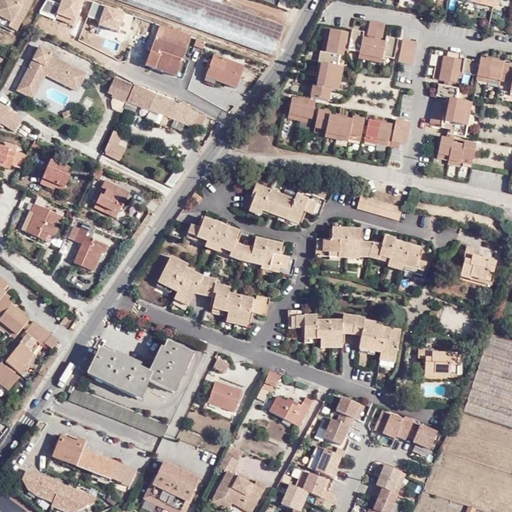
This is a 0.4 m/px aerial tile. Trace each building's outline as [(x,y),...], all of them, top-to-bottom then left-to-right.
[(0,0),(0,30),(4,32),(7,27),(13,15),(22,20),(32,0),(0,0)] [(88,0),(87,0),(66,0),(63,10),(82,17),(88,0)] [(83,15),(84,15),(102,21),(107,7),(88,0),(83,15)] [(13,15),(7,27),(16,31),(22,20),(13,15)] [(381,38),(385,24),(369,21),(366,35),(374,37),(381,38)] [(105,51),(139,64),(148,37),(115,25),(105,51)] [(188,44),(191,37),(159,26),(155,40),(148,37),(139,64),(176,77),(188,44)] [(328,41),(344,44),(346,32),(330,29),(328,41)] [(370,56),(373,40),(362,38),(363,32),(351,29),(347,49),(359,51),(358,53),(370,56)] [(393,58),(397,38),(386,36),(384,42),(373,40),(370,56),(381,58),(382,56),(393,58)] [(202,49),(205,42),(191,37),(188,44),(202,49)] [(397,62),(411,65),(416,42),(402,39),(397,62)] [(339,55),(342,55),(344,44),(328,41),(326,52),(339,55)] [(17,91),(27,96),(29,90),(33,92),(41,74),(44,76),(69,88),(74,78),(81,82),(84,75),(49,57),(51,54),(37,47),(33,57),(37,59),(32,70),(27,68),(17,91)] [(319,51),(313,85),(330,89),(333,90),(338,66),(337,66),(339,55),(326,52),(322,52),(319,51)] [(213,55),(206,76),(216,81),(236,88),(244,67),(213,55)] [(441,67),(456,70),(458,65),(459,59),(443,56),(441,67)] [(461,71),(476,74),(479,60),(464,58),(462,66),(461,71)] [(476,74),(488,77),(491,60),(479,58),(479,60),(476,74)] [(488,77),(500,79),(503,63),(503,62),(491,60),(488,77)] [(511,77),(511,65),(503,63),(500,79),(511,81),(511,77)] [(333,90),(337,90),(342,67),(338,66),(333,90)] [(439,79),(454,82),(455,77),(456,70),(441,67),(439,79)] [(144,70),(138,84),(145,87),(151,72),(144,70)] [(33,92),(36,94),(44,76),(41,74),(33,92)] [(216,81),(206,76),(204,81),(215,85),(216,81)] [(77,91),(81,82),(74,78),(69,88),(77,91)] [(115,78),(108,93),(113,95),(112,97),(124,103),(131,85),(115,78)] [(156,95),(157,93),(145,87),(138,84),(138,87),(136,86),(128,103),(149,111),(150,110),(191,127),(197,113),(156,95)] [(449,121),(447,133),(464,136),(466,125),(462,124),(466,101),(455,99),(457,88),(438,84),(436,95),(449,98),(448,103),(434,101),(431,122),(444,125),(445,121),(449,121)] [(313,85),(311,97),(328,100),(330,89),(313,85)] [(29,90),(27,96),(34,99),(36,94),(33,92),(29,90)] [(303,100),(291,98),(288,114),(300,116),(303,100)] [(303,100),(300,116),(311,118),(314,103),(303,100)] [(466,125),(471,102),(466,101),(462,124),(466,125)] [(0,127),(15,135),(24,117),(0,105),(0,127)] [(314,128),(325,130),(329,112),(318,110),(314,128)] [(325,130),(325,133),(348,138),(349,134),(352,117),(329,112),(325,130)] [(349,134),(360,136),(363,119),(352,117),(349,134)] [(396,118),(390,146),(399,148),(399,143),(405,144),(410,121),(396,118)] [(368,121),(365,136),(377,138),(380,123),(368,121)] [(377,138),(388,141),(391,125),(380,123),(377,138)] [(101,153),(119,162),(126,148),(118,144),(122,135),(113,130),(101,153)] [(325,133),(324,137),(348,142),(348,138),(325,133)] [(452,139),(441,136),(438,153),(449,154),(452,143),(452,139)] [(463,144),(461,157),(473,159),(476,143),(464,141),(463,144)] [(448,159),(460,161),(461,157),(463,144),(452,143),(449,154),(448,159)] [(12,166),(16,151),(0,146),(0,163),(4,165),(4,166),(11,168),(12,166)] [(22,169),(28,155),(16,151),(12,166),(22,169)] [(46,170),(51,159),(47,157),(42,169),(46,170)] [(69,167),(51,159),(46,170),(41,180),(55,186),(55,188),(62,191),(70,174),(67,173),(69,167)] [(164,184),(171,188),(184,171),(178,164),(164,184)] [(98,180),(104,168),(97,166),(91,177),(98,180)] [(54,190),(55,188),(55,186),(41,180),(40,184),(54,190)] [(105,180),(101,188),(105,190),(102,195),(100,195),(96,204),(104,208),(117,214),(121,206),(122,206),(130,191),(105,180)] [(319,215),(325,200),(311,195),(310,199),(296,194),(294,200),(256,184),(253,192),(256,194),(254,198),(252,205),(263,210),(270,213),(279,216),(287,219),(288,216),(300,221),(305,210),(306,206),(314,209),(313,213),(319,215)] [(194,193),(190,199),(198,204),(202,198),(194,193)] [(403,207),(361,195),(357,208),(399,220),(403,207)] [(38,197),(34,204),(43,208),(47,201),(38,197)] [(21,228),(38,236),(41,230),(49,233),(54,236),(62,217),(43,208),(34,204),(33,203),(21,228)] [(263,210),(252,205),(250,211),(262,215),(262,213),(263,210)] [(115,218),(117,214),(104,208),(103,212),(115,218)] [(295,259),(284,257),(280,256),(283,244),(256,238),(253,247),(244,246),(236,242),(240,232),(205,217),(201,228),(193,225),(187,237),(196,240),(198,236),(208,240),(207,243),(220,248),(231,253),(230,256),(238,259),(261,264),(261,267),(267,269),(268,266),(281,268),(280,272),(291,275),(295,259)] [(102,252),(104,253),(107,245),(88,237),(85,235),(88,228),(82,225),(80,228),(74,226),(69,238),(79,243),(81,244),(79,249),(74,262),(92,271),(96,263),(102,252)] [(361,230),(332,227),(332,240),(317,239),(316,254),(328,255),(328,252),(337,253),(337,256),(347,257),(347,254),(359,254),(359,256),(371,256),(378,259),(379,255),(389,258),(388,262),(388,263),(403,267),(416,270),(415,274),(423,276),(427,262),(418,259),(420,248),(395,241),(396,238),(385,235),(382,244),(372,241),(361,241),(361,230)] [(41,230),(38,236),(46,240),(49,233),(41,230)] [(198,236),(196,240),(206,244),(207,243),(208,240),(198,236)] [(207,243),(206,244),(206,247),(219,252),(220,248),(207,243)] [(461,277),(470,279),(471,275),(486,280),(488,271),(494,273),(497,261),(473,255),(475,248),(467,246),(463,258),(466,259),(461,277)] [(106,254),(104,253),(102,252),(96,263),(101,266),(106,254)] [(216,280),(210,278),(204,277),(187,268),(188,265),(171,256),(158,282),(172,288),(175,281),(181,284),(178,292),(176,294),(190,302),(195,293),(197,289),(216,293),(218,284),(216,284),(216,280)] [(471,275),(470,279),(492,285),(495,273),(494,273),(488,271),(486,280),(471,275)] [(0,276),(0,288),(2,291),(8,283),(0,276)] [(175,281),(172,288),(178,292),(181,284),(175,281)] [(172,288),(158,282),(156,285),(170,292),(172,288)] [(259,313),(266,315),(270,298),(254,295),(254,299),(229,293),(230,289),(231,287),(218,284),(216,293),(215,298),(213,309),(228,312),(228,315),(227,317),(248,322),(251,311),(252,307),(260,309),(259,313)] [(215,298),(216,293),(197,289),(195,293),(215,298)] [(254,295),(230,289),(229,293),(254,299),(254,295)] [(188,306),(190,302),(176,294),(174,299),(188,306)] [(7,300),(3,296),(0,299),(0,318),(10,305),(12,304),(7,300)] [(15,309),(10,305),(0,318),(0,321),(8,328),(20,313),(15,309)] [(17,307),(15,309),(20,313),(24,316),(26,314),(17,307)] [(302,310),(288,310),(288,328),(305,328),(305,339),(317,339),(321,339),(321,343),(342,344),(342,334),(342,321),(317,321),(318,316),(302,315),(302,310)] [(20,313),(8,328),(16,335),(22,328),(26,323),(28,320),(24,316),(20,313)] [(344,313),(342,321),(342,334),(353,334),(361,336),(359,348),(375,351),(376,343),(382,344),(381,352),(380,357),(396,359),(400,330),(383,328),(384,323),(366,320),(366,317),(357,315),(344,313)] [(248,326),(248,322),(227,317),(226,322),(248,326)] [(45,342),(51,335),(33,321),(32,323),(30,326),(26,330),(25,332),(27,334),(40,345),(42,346),(45,342)] [(5,331),(14,338),(16,335),(8,328),(5,331)] [(40,345),(27,334),(16,349),(12,353),(25,363),(33,353),(40,345)] [(54,350),(60,342),(51,335),(45,342),(54,350)] [(511,343),(489,336),(464,411),(511,426),(511,343)] [(152,372),(149,371),(139,366),(113,354),(99,347),(88,370),(143,396),(149,381),(170,391),(189,351),(167,341),(164,347),(152,372)] [(12,353),(16,349),(12,346),(5,355),(8,358),(12,353)] [(160,346),(149,371),(152,372),(164,347),(160,346)] [(450,365),(457,365),(457,353),(432,352),(432,350),(419,349),(419,358),(425,358),(424,377),(435,377),(435,373),(450,373),(450,365)] [(113,354),(139,366),(141,363),(115,351),(113,354)] [(193,354),(189,351),(170,391),(174,393),(193,354)] [(18,372),(25,363),(12,353),(8,358),(5,362),(18,372)] [(36,356),(33,353),(25,363),(28,366),(36,356)] [(217,359),(213,368),(224,374),(229,364),(217,359)] [(0,363),(0,380),(8,371),(0,363)] [(18,372),(21,374),(28,366),(25,363),(18,372)] [(458,365),(457,365),(450,365),(450,373),(435,373),(435,377),(458,378),(458,365)] [(279,385),(284,373),(273,369),(268,380),(279,385)] [(143,396),(88,370),(86,373),(141,399),(143,396)] [(0,384),(7,390),(18,378),(8,371),(0,380),(0,384)] [(224,403),(223,408),(235,412),(242,391),(216,381),(210,398),(224,403)] [(163,437),(169,424),(71,385),(68,390),(71,392),(68,399),(163,437)] [(267,400),(272,390),(265,387),(260,397),(267,400)] [(301,405),(292,400),(290,402),(286,400),(277,395),(269,410),(300,426),(313,400),(305,396),(301,405)] [(358,419),(364,405),(342,396),(336,409),(341,412),(337,420),(349,425),(350,426),(354,417),(358,419)] [(208,402),(223,408),(224,403),(210,398),(208,402)] [(391,415),(382,411),(379,418),(388,422),(391,415)] [(388,422),(379,418),(374,430),(382,434),(395,439),(396,437),(406,441),(407,438),(413,424),(391,415),(388,422)] [(337,420),(327,416),(323,426),(327,428),(324,437),(341,444),(349,425),(337,420)] [(438,433),(420,425),(420,426),(413,423),(413,424),(407,438),(413,441),(412,444),(430,451),(438,433)] [(135,470),(82,451),(85,443),(74,439),(73,442),(58,436),(49,461),(128,489),(135,470)] [(231,443),(219,465),(230,470),(213,500),(228,509),(233,500),(253,511),(267,485),(257,479),(254,483),(248,480),(242,477),(233,472),(245,450),(231,443)] [(341,455),(324,448),(317,444),(307,466),(332,477),(341,455)] [(183,511),(200,479),(163,461),(145,499),(170,511),(183,511)] [(392,492),(401,471),(382,463),(378,465),(374,473),(380,475),(376,485),(392,492)] [(69,511),(86,511),(92,495),(23,471),(16,493),(69,511)] [(405,473),(401,471),(392,492),(393,492),(397,494),(405,473)] [(327,479),(310,472),(303,489),(305,490),(308,491),(318,495),(332,501),(333,502),(336,493),(324,488),(327,479)] [(294,509),(297,510),(305,490),(303,489),(290,483),(282,503),(294,509)] [(389,511),(397,494),(393,492),(392,492),(376,485),(373,492),(379,495),(373,509),(380,511),(389,511)] [(308,491),(305,490),(297,510),(300,511),(308,491)] [(315,504),(329,510),(332,501),(318,495),(315,504)] [(144,500),(168,511),(170,511),(145,499),(144,500)]
